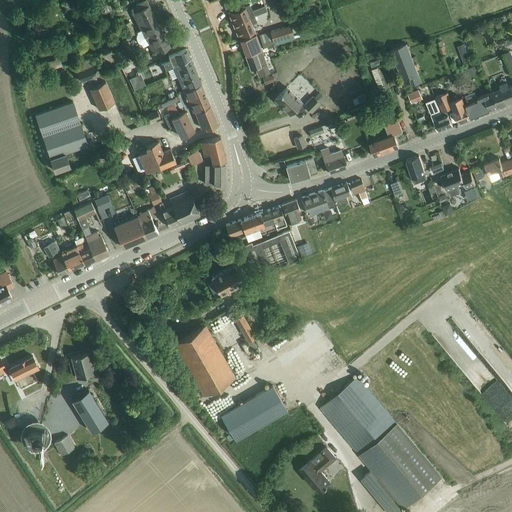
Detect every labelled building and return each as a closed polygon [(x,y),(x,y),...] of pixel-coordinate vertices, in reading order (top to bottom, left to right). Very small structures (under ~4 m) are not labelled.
[(136,33),(158,22),(146,0),(143,0),(136,4),(136,5),(130,8),(132,12),(131,13),(140,29),(136,31),(137,32),(136,33)] [(230,12),(228,12),(232,21),(242,17),(243,20),(249,17),(254,15),(266,10),(264,5),(251,10),(249,5),(245,7),(244,6),(241,7),(240,5),(229,9),(230,12)] [(242,17),(232,21),(238,36),(254,29),(251,23),(256,21),(254,15),(249,17),(243,20),(242,17)] [(43,20),(31,25),(35,34),(47,30),(43,20)] [(129,36),(135,32),(129,21),(123,24),(129,36)] [(136,37),(137,40),(138,42),(141,43),(142,46),(147,44),(152,52),(160,48),(162,50),(170,46),(158,22),(136,33),(136,34),(136,37)] [(273,40),(292,34),(289,25),(270,30),(273,39),(261,42),(263,47),(274,44),(273,40)] [(261,48),(260,43),(256,33),(239,39),(250,68),(258,66),(261,75),(269,72),(261,51),(262,51),(268,49),(267,46),(261,48)] [(40,42),(44,39),(40,34),(36,37),(40,42)] [(421,82),(417,73),(416,69),(414,65),(405,43),(390,49),(399,70),(402,79),(409,77),(412,86),(421,82)] [(189,58),(185,48),(169,54),(168,55),(169,59),(163,62),(160,63),(163,69),(167,67),(168,67),(190,58),(189,58)] [(466,48),(459,51),(463,62),(470,60),(466,48)] [(144,60),(150,58),(147,51),(141,54),(144,60)] [(184,90),(200,83),(190,58),(168,67),(172,76),(178,74),(184,90)] [(100,73),(94,60),(83,65),(81,62),(74,65),(81,81),(100,73)] [(282,62),(270,69),(273,74),(285,67),(282,62)] [(135,70),(139,77),(148,71),(143,64),(135,70)] [(363,125),(385,116),(384,114),(390,112),(392,107),(377,67),(371,69),(385,107),(360,117),(363,125)] [(467,68),(454,73),(457,80),(470,75),(467,68)] [(511,85),(508,87),(504,77),(500,79),(502,83),(499,84),(500,88),(493,90),(499,106),(511,100),(511,85)] [(99,108),(114,101),(105,80),(89,87),(99,108)] [(217,124),(209,105),(200,83),(184,90),(194,112),(198,121),(201,127),(205,126),(206,129),(217,124)] [(289,113),(296,106),(301,101),(286,86),(274,99),(289,113)] [(411,102),(421,98),(418,89),(408,94),(411,102)] [(499,106),(493,90),(477,96),(477,94),(475,91),(465,94),(468,103),(465,104),(470,117),(499,106)] [(319,101),(324,96),(319,91),(314,96),(312,95),(303,104),(311,112),(320,103),(319,101)] [(458,99),(451,102),(447,91),(435,96),(441,112),(452,107),(458,122),(469,117),(462,97),(458,99)] [(159,108),(176,101),(176,100),(179,99),(178,95),(174,96),(157,104),(159,108)] [(446,110),(440,112),(434,98),(426,102),(427,106),(430,112),(438,129),(451,124),(446,110)] [(42,135),(80,122),(72,101),(35,114),(42,135)] [(177,110),(174,104),(167,107),(170,114),(177,110)] [(150,120),(160,116),(157,109),(147,113),(150,120)] [(170,114),(164,116),(169,127),(175,125),(180,136),(194,129),(185,111),(179,114),(177,110),(170,114)] [(318,125),(332,119),(330,114),(316,120),(318,125)] [(374,155),(399,146),(394,134),(402,131),(399,120),(386,125),(389,135),(370,143),(374,155)] [(55,170),(69,165),(66,156),(71,154),(70,150),(87,144),(80,122),(42,135),(55,170)] [(310,136),(323,131),(321,125),(308,129),(310,136)] [(297,147),(305,144),(302,134),(294,137),(297,147)] [(225,160),(220,136),(200,140),(204,154),(210,153),(213,163),(225,160)] [(150,168),(150,169),(159,165),(160,169),(176,162),(170,147),(162,151),(158,140),(145,145),(147,149),(138,153),(146,169),(150,168)] [(329,151),(328,146),(320,149),(321,149),(328,172),(346,166),(340,148),(329,151)] [(421,161),(429,158),(424,147),(417,150),(421,161)] [(191,164),(202,159),(197,149),(186,154),(191,164)] [(109,151),(102,154),(105,160),(112,157),(109,151)] [(427,176),(418,155),(406,159),(414,181),(427,176)] [(290,179),(309,174),(316,172),(312,156),(286,164),(290,179)] [(511,157),(501,162),(499,157),(484,163),(488,173),(498,169),(501,176),(511,171),(511,157)] [(170,170),(189,163),(187,159),(168,167),(170,170)] [(432,171),(443,167),(441,161),(430,165),(432,171)] [(224,183),(224,164),(205,164),(204,183),(224,183)] [(190,179),(194,177),(190,167),(185,169),(190,179)] [(461,173),(459,167),(440,174),(446,190),(449,189),(451,195),(459,192),(457,186),(464,183),(466,188),(475,184),(470,170),(461,173)] [(400,171),(402,183),(410,181),(407,169),(400,171)] [(480,169),(473,172),(476,179),(483,176),(480,169)] [(162,175),(155,177),(160,194),(170,191),(168,182),(164,183),(162,175)] [(366,193),(364,187),(360,178),(349,182),(352,191),(358,189),(360,195),(366,193)] [(394,191),(400,189),(397,180),(391,182),(394,191)] [(336,202),(351,196),(346,181),(330,187),(336,202)] [(153,204),(161,200),(154,184),(148,186),(150,192),(148,193),(153,204)] [(336,202),(330,187),(322,189),(301,196),(305,205),(307,212),(334,202),(336,202)] [(199,214),(195,205),(189,191),(170,200),(172,206),(164,209),(162,203),(160,204),(169,227),(199,214)] [(100,196),(94,199),(99,210),(105,207),(100,196)] [(288,221),(301,216),(298,209),(299,208),(299,207),(295,198),(281,203),(284,212),(288,221)] [(81,228),(86,226),(89,225),(85,217),(95,212),(91,201),(73,208),(81,228)] [(279,204),(269,208),(272,218),(275,225),(286,221),(283,213),(279,204)] [(147,237),(158,232),(154,223),(152,218),(157,216),(153,207),(139,213),(140,214),(138,215),(140,220),(147,237)] [(67,223),(70,222),(68,216),(74,214),(71,208),(63,212),(67,223)] [(269,208),(259,211),(263,221),(272,218),(269,208)] [(264,225),(263,222),(263,221),(259,211),(252,214),(225,223),(226,226),(228,233),(229,234),(237,232),(242,230),(243,233),(245,232),(246,237),(259,233),(260,232),(259,227),(264,225)] [(123,247),(147,237),(140,220),(138,215),(137,215),(114,225),(123,247)] [(98,234),(96,229),(89,232),(84,234),(87,241),(95,258),(107,252),(108,252),(100,234),(98,234)] [(59,274),(68,269),(61,253),(55,240),(56,239),(53,231),(39,237),(49,256),(56,253),(58,257),(53,259),(55,264),(59,274)] [(84,262),(95,258),(87,241),(76,246),(84,262)] [(68,269),(84,262),(76,246),(61,253),(68,269)] [(221,294),(230,289),(244,281),(241,275),(247,271),(241,260),(211,277),(213,280),(208,283),(214,293),(219,290),(221,294)] [(0,301),(11,296),(7,288),(13,285),(6,271),(0,273),(0,275),(1,276),(0,276),(0,301)] [(255,336),(241,312),(237,315),(235,313),(232,315),(252,349),(257,346),(253,338),(255,336)] [(203,393),(234,375),(204,323),(173,341),(203,393)] [(300,337),(295,327),(276,337),(281,348),(300,337)] [(321,351),(341,339),(336,331),(316,343),(321,351)] [(76,377),(95,372),(90,353),(97,351),(96,346),(87,349),(87,351),(70,356),(76,377)] [(15,378),(29,371),(38,366),(32,355),(9,366),(15,378)] [(396,422),(393,418),(358,376),(320,407),(359,453),(358,453),(403,508),(442,476),(397,421),(396,422)] [(235,440),(287,410),(272,384),(220,414),(235,440)] [(105,429),(111,425),(88,388),(71,399),(91,431),(97,427),(100,432),(105,429)] [(31,440),(34,441),(41,440),(43,438),(43,437),(43,436),(44,433),(43,431),(43,429),(42,428),(40,426),(38,425),(33,425),(31,426),(30,427),(28,428),(27,430),(27,431),(27,433),(27,435),(29,438),(30,439),(31,440)] [(67,434),(53,442),(61,455),(75,447),(67,434)] [(320,451),(299,469),(318,491),(330,481),(321,470),(337,457),(327,446),(320,451)]
